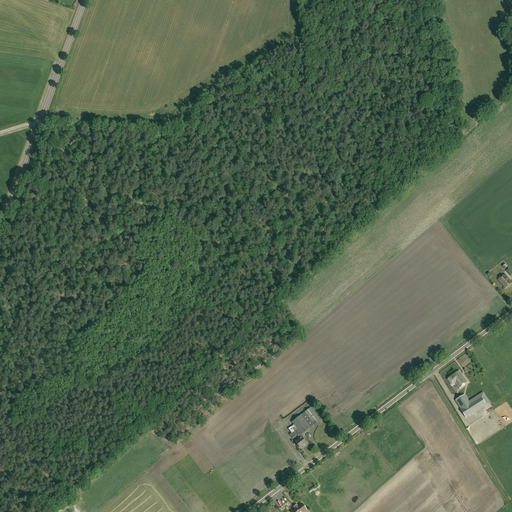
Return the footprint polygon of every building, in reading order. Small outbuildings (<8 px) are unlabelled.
[(505,288),(511,282),(505,274),(498,279),(505,288)] [(469,381),(473,378),(469,373),(465,368),(463,370),(465,372),(464,373),(465,375),(464,376),(469,381)] [(459,388),(467,382),(459,370),(447,379),(452,385),(455,383),(459,388)] [(496,387),(488,392),(491,399),(500,394),(496,387)] [(469,402),(467,399),(458,404),(461,409),(461,410),(466,418),(486,405),(481,397),(470,404),(469,402)] [(303,437),(301,435),(320,421),(311,408),(291,422),(296,429),(289,435),(292,439),(297,435),(299,438),(294,442),(299,448),(306,443),(302,437),(303,437)]
